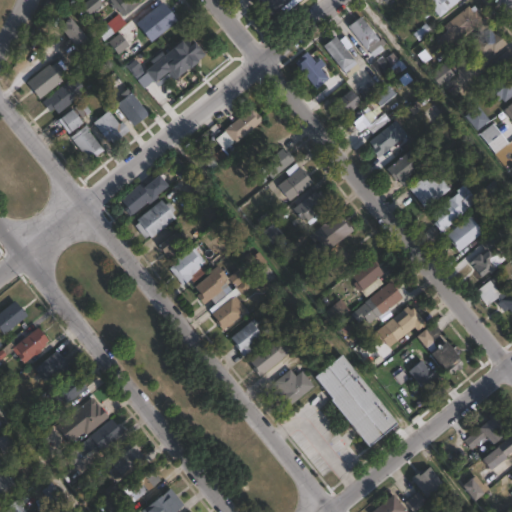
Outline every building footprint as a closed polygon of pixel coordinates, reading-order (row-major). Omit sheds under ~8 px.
[(97,0),(101,4),(86,18),(78,8),(87,0),(97,0)] [(136,7),(123,17),(116,8),(115,10),(111,5),(113,4),(110,0),(140,0),(134,5),(136,7)] [(290,0),(270,17),(263,7),(265,5),(260,0),(290,0)] [(459,0),(439,17),(435,12),(425,20),(417,10),(427,1),(428,0),(459,0)] [(177,20),(151,42),(136,23),(162,1),(177,20)] [(469,5),(471,8),(473,6),(489,25),(480,32),(477,28),(470,34),(468,32),(446,50),(437,39),(447,30),(444,26),(469,5)] [(127,24),(116,33),(115,32),(104,41),(97,31),(107,23),(106,22),(118,12),(127,24)] [(360,16),(380,40),(382,38),(386,43),(372,55),(348,26),(360,16)] [(89,40),(78,49),(60,28),(66,23),(65,22),(70,17),(89,40)] [(489,27),(494,34),(497,32),(507,44),(493,55),(492,53),(481,61),(478,56),(473,60),(466,51),(470,47),(468,44),(489,27)] [(130,45),(118,55),(108,43),(119,33),(130,45)] [(190,35),(205,55),(198,60),(198,61),(190,68),(189,67),(177,77),(168,65),(161,71),(158,67),(157,68),(155,65),(156,64),(162,58),(161,57),(173,48),(172,48),(182,40),(182,41),(190,35)] [(359,67),(361,70),(350,79),(342,69),(341,70),(322,47),(336,36),(355,60),(354,60),(359,66),(359,67)] [(511,52),(511,63),(500,73),(492,63),(509,49),(511,52)] [(393,52),(401,62),(381,77),(372,65),(382,56),(384,59),(393,52)] [(309,54),(324,72),(327,69),(328,70),(331,67),(345,82),(326,97),(319,87),(316,89),(297,65),(298,64),(296,61),(301,57),(303,60),(309,54)] [(146,72),(138,78),(127,62),(136,56),(146,72)] [(56,62),(66,74),(60,79),(62,81),(39,100),(25,83),(49,63),(51,66),(56,62)] [(450,80),(447,82),(446,81),(440,86),(431,74),(446,63),(455,75),(449,79),(450,80)] [(511,95),(504,102),(501,98),(498,101),(493,95),(491,97),(488,93),(490,92),(488,89),(491,86),(491,85),(499,78),(500,80),(511,70),(511,95)] [(70,79),(73,83),(76,81),(81,87),(77,89),(81,94),(57,114),(54,109),(51,112),(42,101),(70,79)] [(373,97),(378,105),(395,93),(389,85),(373,97)] [(362,103),(347,116),(346,114),(343,116),(338,109),(339,108),(335,103),(351,89),(362,103)] [(150,113),(133,126),(116,104),(133,91),(150,113)] [(511,101),(502,111),(511,121),(511,101)] [(444,115),(434,125),(424,114),(434,105),(444,115)] [(489,120),(477,130),(465,116),(478,105),(489,120)] [(253,108),(263,120),(235,143),(234,142),(224,150),(215,139),(225,131),(224,130),(248,110),(249,111),(253,108)] [(82,123),(68,134),(57,120),(72,109),(82,123)] [(109,110),(119,123),(122,121),(129,130),(111,145),(93,122),(109,110)] [(371,124),(359,134),(348,121),(360,111),(371,124)] [(406,136),(378,159),(370,149),(373,147),(368,142),(394,121),(406,136)] [(508,143),(495,153),(480,134),(493,123),(508,143)] [(100,146),(85,158),(69,137),(86,124),(89,128),(87,129),(100,146)] [(408,175),(413,181),(405,187),(398,179),(395,181),(386,169),(416,146),(427,161),(408,175)] [(282,148),(286,153),(288,151),(295,160),(272,179),(261,165),(282,148)] [(295,163),(299,168),(300,167),(313,183),(289,201),(277,186),(289,177),(285,171),(295,163)] [(428,172),(438,184),(442,180),(450,189),(426,209),(409,189),(428,172)] [(168,186),(157,195),(159,197),(149,205),(147,203),(132,215),(131,214),(129,216),(123,209),(126,207),(121,200),(141,183),(144,186),(159,175),(168,186)] [(465,184),(479,201),(470,209),(462,200),(461,201),(468,209),(440,232),(434,224),(436,222),(430,215),(458,192),(457,191),(465,184)] [(320,190),(330,204),(307,222),(305,219),(302,221),(292,209),(315,191),(317,193),(320,190)] [(161,200),(165,204),(168,202),(175,210),(172,213),(175,218),(151,238),(149,235),(144,239),(134,226),(138,222),(136,220),(161,200)] [(337,213),(344,223),(346,221),(353,230),(323,254),(309,235),(337,213)] [(483,232),(459,252),(454,247),(456,246),(446,235),(469,216),(483,232)] [(283,235),(271,245),(261,232),(273,223),(283,235)] [(180,252),(171,258),(171,257),(169,259),(159,245),(179,230),(185,237),(179,241),(184,247),(179,251),(180,252)] [(505,237),(489,249),(488,247),(485,250),(481,243),(499,230),(505,237)] [(190,248),(192,251),(195,249),(205,262),(202,263),(203,265),(196,270),(197,271),(201,268),(205,273),(194,281),(192,278),(182,286),(176,278),(174,279),(172,277),(174,275),(169,268),(173,266),(171,263),(190,248)] [(488,250),(493,256),(500,251),(506,258),(499,264),(500,265),(490,273),(489,271),(478,281),(468,269),(472,266),(469,263),(474,259),(474,258),(478,255),(478,256),(480,254),(481,256),(488,250)] [(383,284),(366,298),(361,292),(360,292),(353,284),(356,281),(350,274),(372,257),(376,262),(375,263),(384,273),(378,278),(383,284)] [(254,269),(245,277),(246,279),(236,288),(228,278),(239,269),(240,271),(249,264),(254,269)] [(220,276),(227,285),(230,283),(234,289),(236,287),(240,294),(236,297),(246,310),(243,313),(244,314),(222,331),(215,321),(216,320),(212,314),(209,309),(215,305),(211,299),(204,305),(196,296),(199,293),(194,287),(219,267),(224,273),(220,276)] [(404,298),(382,315),(381,314),(376,317),(364,302),(390,281),(404,298)] [(490,281),(501,295),(510,287),(511,289),(511,313),(507,308),(503,311),(497,303),(501,300),(499,297),(488,306),(475,292),(490,281)] [(349,311),(333,324),(324,312),(340,299),(349,311)] [(0,311),(14,301),(21,311),(22,310),(27,317),(3,335),(0,330),(0,343),(2,346),(0,347),(0,311)] [(407,307),(410,310),(413,308),(426,324),(417,331),(415,328),(389,348),(385,342),(380,346),(372,336),(376,332),(407,307)] [(253,319),(259,326),(266,320),(273,328),(250,347),(253,351),(245,358),(229,340),(253,319)] [(333,345),(318,358),(309,346),(314,342),(307,334),(317,326),(333,345)] [(46,346),(27,361),(26,360),(23,364),(17,357),(8,364),(4,359),(14,351),(13,350),(0,360),(0,350),(10,342),(14,346),(37,327),(48,341),(44,344),(46,346)] [(280,342),(283,345),(284,344),(290,352),(282,358),(282,359),(260,377),(253,369),(255,368),(248,361),(269,343),(273,347),(280,342)] [(446,342),(460,358),(459,359),(463,365),(462,366),(463,367),(458,371),(457,370),(449,376),(431,355),(438,349),(437,348),(437,347),(438,346),(439,346),(440,346),(440,347),(446,342)] [(56,351),(64,360),(65,360),(71,367),(64,372),(64,371),(47,385),(34,369),(56,351)] [(397,424),(369,447),(331,400),(333,399),(332,399),(324,389),(315,377),(342,355),(397,424)] [(429,356),(438,366),(431,372),(441,383),(428,394),(408,372),(421,360),(422,361),(429,356)] [(290,369),(296,376),(301,372),(314,387),(287,408),(278,397),(280,395),(271,385),(290,369)] [(87,388),(66,406),(63,402),(59,406),(49,394),(74,373),(87,388)] [(90,399),(96,406),(97,404),(108,417),(85,436),(83,433),(78,437),(74,432),(69,436),(63,429),(69,424),(65,420),(90,399)] [(500,412),(511,427),(503,433),(505,436),(493,445),(488,439),(478,447),(477,445),(471,450),(464,441),(470,436),(471,437),(480,429),(479,428),(490,419),(488,416),(492,413),(495,416),(500,412)] [(111,419),(117,427),(118,426),(124,432),(101,451),(97,446),(93,450),(85,440),(111,419)] [(511,452),(506,458),(507,459),(491,472),(481,460),(497,447),(499,450),(511,439),(511,452)] [(141,460),(121,476),(120,475),(114,480),(108,472),(113,468),(111,467),(112,466),(108,461),(131,441),(138,449),(137,450),(143,457),(140,459),(141,460)] [(430,468),(444,485),(427,498),(416,485),(413,487),(410,482),(412,480),(411,479),(419,473),(421,475),(430,468)] [(151,471),(153,474),(154,473),(160,481),(139,499),(130,488),(151,471)] [(0,475),(4,472),(15,486),(10,490),(12,493),(7,496),(6,495),(3,497),(2,495),(0,496),(0,475)] [(472,479),(476,484),(480,481),(483,485),(484,483),(490,489),(489,490),(492,494),(487,498),(484,495),(475,502),(469,495),(468,496),(465,492),(466,491),(463,487),(472,479)] [(62,495),(52,504),(41,491),(51,483),(62,495)] [(184,506),(175,511),(142,511),(171,489),(184,506)] [(426,502),(414,511),(412,511),(405,503),(418,492),(426,502)] [(407,511),(372,511),(394,495),(407,511)] [(24,511),(4,511),(7,510),(6,508),(15,500),(24,511)]
